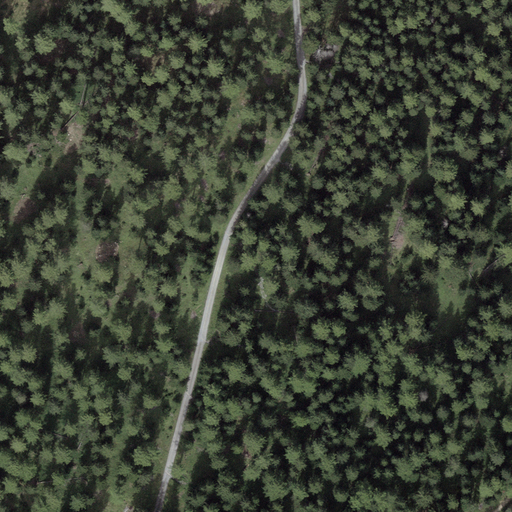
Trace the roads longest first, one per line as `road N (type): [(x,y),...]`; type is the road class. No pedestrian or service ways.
road 1 (track): [(231,226),(158,511)]
road 2 (track): [(231,226),(294,131),(302,92),(298,0)]
